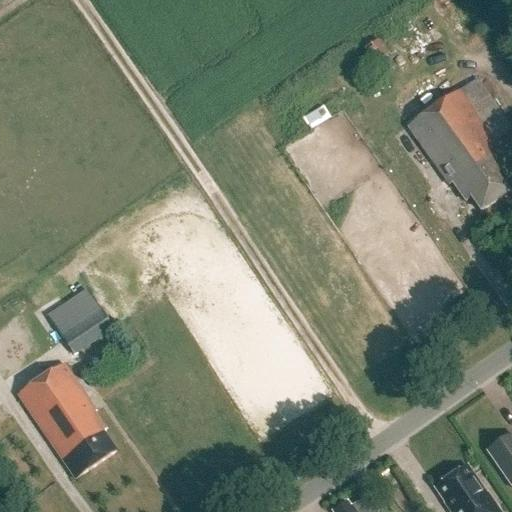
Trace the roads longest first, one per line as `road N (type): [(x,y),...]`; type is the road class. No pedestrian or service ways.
road 1 (track): [(384,442),(77,0)]
road 2 (unclassified): [(282,511),(511,353)]
